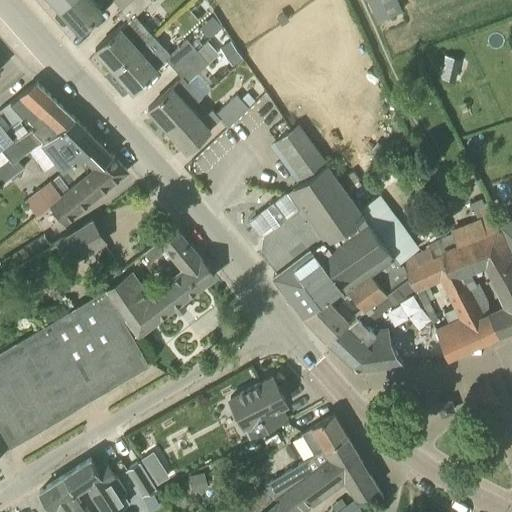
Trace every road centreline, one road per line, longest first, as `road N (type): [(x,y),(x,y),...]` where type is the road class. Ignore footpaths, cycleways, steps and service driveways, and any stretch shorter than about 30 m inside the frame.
road 1 (tertiary): [(280,321),(115,117),(7,0)]
road 2 (residential): [(280,321),(36,469),(0,501)]
road 3 (tertiary): [(510,511),(407,456),(280,321)]
